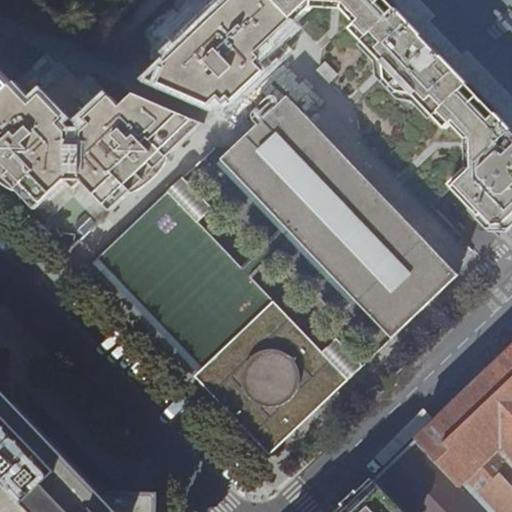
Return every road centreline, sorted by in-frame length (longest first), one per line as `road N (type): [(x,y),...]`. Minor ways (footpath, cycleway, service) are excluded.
road 1 (residential): [(0,277),(222,511)]
road 2 (residential): [(282,511),(511,293)]
